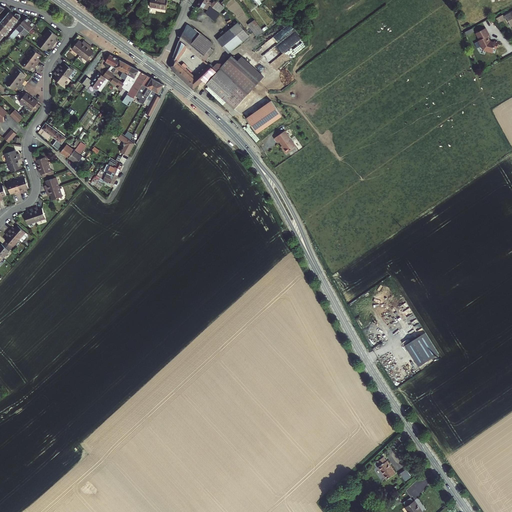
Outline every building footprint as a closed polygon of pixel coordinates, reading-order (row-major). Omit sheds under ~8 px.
[(169,1),(164,0),(152,0),(151,8),(168,11),(169,1)] [(200,0),(196,7),(208,10),(210,7),(213,8),(216,4),(214,3),(213,2),(210,5),(207,3),(209,0),(200,0)] [(217,4),(216,4),(213,8),(219,13),(223,7),(220,4),(219,3),(218,2),(217,4)] [(212,14),(218,17),(221,14),(219,13),(213,8),(210,7),(208,10),(206,13),(212,14)] [(9,23),(14,17),(9,13),(4,19),(9,23)] [(9,23),(13,26),(20,18),(20,16),(16,15),(14,17),(9,23)] [(0,23),(0,26),(3,29),(9,23),(4,19),(0,23)] [(27,19),(17,30),(16,31),(18,32),(22,27),(27,32),(23,37),(25,38),(33,28),(35,26),(27,19)] [(234,20),(214,36),(225,50),(245,33),(234,20)] [(264,32),(255,20),(250,25),(258,37),(264,32)] [(3,29),(7,33),(13,26),(9,23),(3,29)] [(188,28),(184,34),(201,48),(206,41),(188,28)] [(486,28),(476,34),(480,40),(475,43),(480,54),(487,55),(488,51),(495,53),(496,47),(498,47),(499,42),(495,41),(494,42),(491,41),(488,36),(490,35),(486,28)] [(56,42),(54,41),(58,36),(49,29),(43,36),(54,45),(56,42)] [(286,29),(260,47),(263,52),(286,36),(284,33),(287,31),(286,29)] [(207,40),(206,41),(201,48),(184,34),(178,42),(168,67),(170,69),(178,61),(186,47),(204,61),(213,51),(210,48),(213,44),(207,40)] [(54,45),(43,36),(37,44),(46,50),(50,46),(52,48),(54,45)] [(73,48),(80,54),(89,43),(86,40),(84,43),(80,39),(73,48)] [(94,51),(89,47),(91,45),(89,43),(80,54),(87,59),(94,51)] [(40,61),(38,59),(41,55),(32,48),(27,55),(38,64),(40,61)] [(38,64),(27,55),(21,63),(30,70),(33,65),(36,67),(38,64)] [(105,63),(111,66),(113,67),(111,72),(112,73),(115,69),(115,68),(119,60),(110,55),(105,63)] [(100,74),(99,75),(110,82),(118,87),(119,87),(122,89),(125,85),(124,84),(113,78),(115,75),(113,74),(116,69),(122,72),(120,77),(124,80),(131,67),(119,60),(115,68),(115,69),(112,73),(111,72),(108,70),(103,76),(100,74)] [(181,64),(178,61),(170,69),(173,73),(181,64)] [(181,64),(173,73),(174,74),(176,77),(191,90),(202,81),(214,71),(208,65),(195,77),(185,68),(188,65),(184,62),(181,64)] [(59,66),(57,69),(68,77),(74,70),(65,63),(61,67),(59,66)] [(131,67),(124,80),(126,81),(124,84),(125,85),(131,89),(142,73),(131,67)] [(17,68),(11,75),(23,84),(25,81),(22,79),(26,75),(17,68)] [(238,86),(218,68),(214,71),(235,89),(238,86)] [(68,77),(57,69),(55,71),(57,73),(53,78),(62,85),(68,77)] [(247,93),(238,86),(235,89),(214,71),(202,81),(235,108),(247,93)] [(133,100),(142,86),(148,76),(142,73),(131,89),(129,93),(126,96),(133,100)] [(23,84),(11,75),(6,83),(15,89),(18,85),(20,87),(23,84)] [(98,91),(102,93),(104,90),(101,88),(105,83),(108,85),(110,82),(99,75),(91,86),(95,89),(95,90),(97,92),(98,91)] [(84,83),(89,87),(94,80),(88,76),(84,83)] [(148,76),(142,86),(147,88),(139,102),(143,105),(146,100),(149,94),(157,81),(148,76)] [(157,81),(149,94),(152,95),(154,96),(156,92),(159,94),(162,88),(164,85),(157,81)] [(19,102),(25,106),(33,97),(26,92),(25,94),(23,92),(17,98),(20,100),(19,102)] [(160,98),(156,96),(149,109),(147,109),(146,111),(152,114),(160,98)] [(37,103),(38,102),(33,97),(25,106),(31,111),(32,110),(35,112),(40,105),(37,103)] [(282,116),(271,100),(247,117),(257,133),(282,116)] [(19,115),(14,111),(9,116),(17,123),(22,118),(19,115)] [(39,133),(46,139),(53,130),(45,124),(39,133)] [(53,130),(46,139),(47,140),(50,136),(56,141),(52,146),(58,150),(66,139),(53,130)] [(295,146),(284,130),(274,137),(277,141),(278,140),(283,147),(282,148),(285,153),(295,146)] [(9,145),(17,136),(11,131),(4,140),(9,145)] [(124,149),(129,152),(134,143),(131,141),(125,136),(123,135),(120,140),(126,145),(124,149)] [(69,158),(80,144),(78,143),(73,150),(67,145),(61,153),(69,158)] [(84,158),(79,154),(85,146),(81,143),(80,144),(69,158),(79,166),(84,158)] [(129,152),(124,149),(117,161),(122,164),(129,152)] [(4,155),(7,164),(20,159),(19,156),(16,157),(14,152),(4,155)] [(36,160),(34,161),(36,168),(47,164),(45,157),(46,157),(45,153),(42,154),(34,157),(36,160)] [(20,159),(7,164),(10,172),(20,169),(18,163),(21,162),(20,159)] [(116,178),(122,165),(109,159),(108,161),(109,161),(107,166),(109,167),(106,173),(116,178)] [(50,171),(47,164),(36,168),(39,175),(40,175),(42,178),(50,175),(48,172),(50,171)] [(106,173),(100,170),(96,178),(95,181),(101,184),(110,189),(116,178),(106,173)] [(45,189),(46,192),(59,187),(56,178),(46,182),(48,188),(45,189)] [(23,194),(22,191),(28,189),(25,179),(16,182),(20,195),(23,194)] [(20,195),(16,182),(7,185),(10,195),(16,193),(17,196),(20,195)] [(62,197),(59,187),(46,192),(47,195),(50,194),(52,201),(62,197)] [(42,209),(36,211),(35,209),(32,210),(36,222),(45,219),(42,209)] [(27,225),(36,222),(32,210),(29,211),(29,213),(24,215),(27,225)] [(11,228),(9,231),(19,240),(25,233),(17,226),(13,230),(11,228)] [(4,240),(7,242),(12,247),(19,240),(9,231),(6,234),(8,236),(4,240)] [(0,257),(2,259),(8,252),(3,247),(0,245),(0,244),(0,257)] [(404,345),(418,366),(438,352),(424,332),(404,345)] [(379,463),(387,475),(396,469),(388,457),(387,458),(385,453),(379,457),(381,461),(379,463)] [(406,478),(412,474),(407,466),(401,470),(406,478)] [(406,504),(405,504),(410,511),(417,511),(422,510),(414,498),(413,499),(411,495),(404,499),(406,504)]
